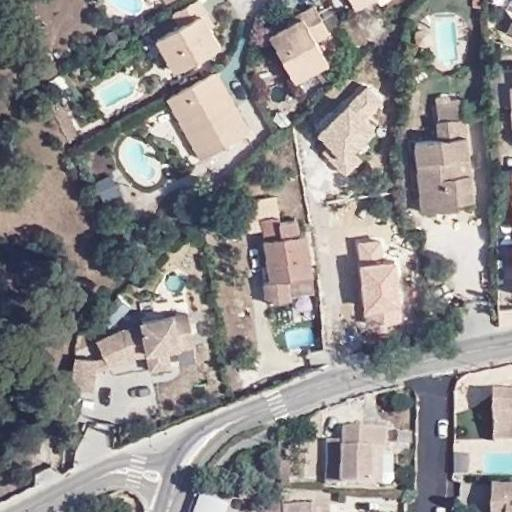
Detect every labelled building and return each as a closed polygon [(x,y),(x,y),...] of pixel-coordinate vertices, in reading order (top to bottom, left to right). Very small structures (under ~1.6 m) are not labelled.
[(195,0),(174,11),(182,25),(160,37),(176,68),(219,45),(205,15),(209,12),(203,0),(195,0)] [(298,20),(268,37),(290,82),(325,63),(313,40),(326,33),(313,4),(295,14),(298,20)] [(511,65),(493,65),(495,101),(511,99),(511,65)] [(213,73),(168,97),(201,157),(249,132),(235,106),(231,109),(213,73)] [(416,131),(423,200),(460,196),(459,190),(477,188),(474,163),(457,165),(455,147),(472,146),(465,85),(439,89),(441,108),(439,109),(441,128),(416,131)] [(457,165),(474,163),(472,146),(455,147),(457,165)] [(110,176),(98,182),(105,196),(116,189),(110,176)] [(264,197),(267,230),(270,278),(266,279),(268,303),(292,301),(291,292),(290,275),(313,273),(309,236),(300,235),(299,220),(283,220),(281,196),(264,197)] [(229,233),(253,232),(267,230),(264,197),(224,200),(229,233)] [(290,275),(291,292),(314,291),(313,273),(290,275)] [(146,322),(127,326),(132,353),(150,349),(153,366),(172,362),(169,346),(197,341),(190,309),(146,318),(146,322)] [(511,387),(498,387),(494,436),(511,436),(511,387)] [(347,441),(331,441),(332,485),(378,485),(379,450),(390,450),(390,426),(347,427),(347,441)] [(511,511),(511,483),(493,484),(492,511),(511,511)]
